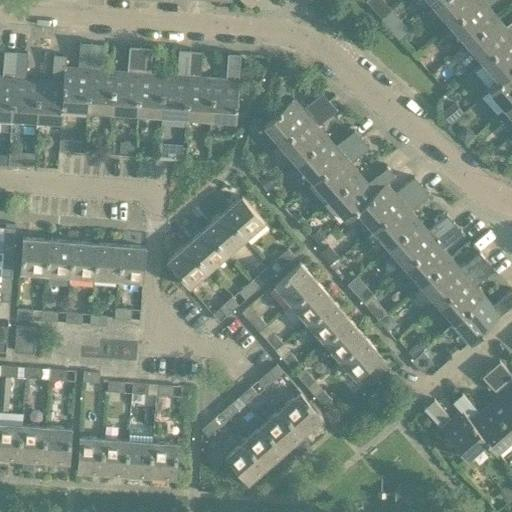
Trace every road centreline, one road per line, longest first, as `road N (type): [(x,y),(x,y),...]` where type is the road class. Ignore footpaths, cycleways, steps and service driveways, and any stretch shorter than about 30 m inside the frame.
road 1 (residential): [(177,341),(150,301),(157,191),(0,182)]
road 2 (residential): [(275,28),(317,41),(500,199)]
road 3 (residential): [(0,12),(275,28)]
